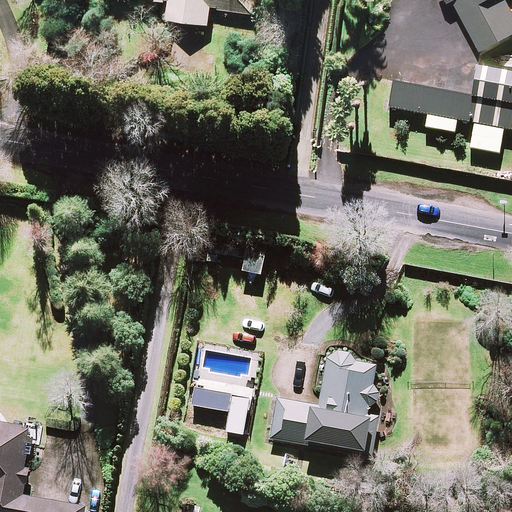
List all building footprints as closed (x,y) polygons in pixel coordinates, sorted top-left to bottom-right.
[(167,0),(172,1),(170,21),(211,26),(213,9),(256,14),(257,0),(167,0)] [(453,0),(483,53),(511,36),(511,8),(507,0),(453,0)] [(390,111),(511,132),(511,75),(478,69),(473,98),(394,84),(390,111)] [(267,252),(247,250),(244,274),(263,277),(267,252)] [(345,355),(329,353),(322,407),(278,401),(273,441),(368,453),(371,429),(379,430),(380,420),(371,418),(377,367),(344,363),(345,355)] [(33,429),(0,424),(0,511),(86,511),(87,508),(22,498),(33,429)]
